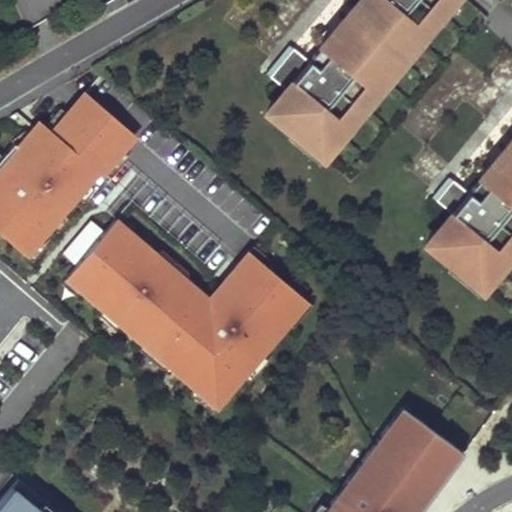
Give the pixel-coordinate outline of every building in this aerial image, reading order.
[(359,0),(308,62),(292,49),(276,68),(292,81),(267,112),(290,131),(285,137),(303,152),(315,137),(321,142),(438,0),(359,0)] [(453,0),(438,0),(321,142),(315,137),(303,152),(318,164),(453,0)] [(68,111),(52,130),(98,169),(102,173),(135,134),(85,91),(68,111)] [(45,124),(52,130),(68,111),(61,105),(45,124)] [(98,169),(52,130),(45,124),(40,120),(29,132),(18,145),(14,142),(2,156),(0,158),(0,232),(26,254),(40,238),(51,225),(62,212),(76,195),(87,183),(98,169)] [(25,129),(11,139),(14,142),(18,145),(29,132),(25,129)] [(511,139),(467,193),(452,180),(435,199),(452,212),(426,243),(449,262),(445,268),(463,283),(475,268),(480,273),(511,234),(511,139)] [(87,183),(76,195),(83,201),(94,188),(87,183)] [(128,231),(131,227),(132,228),(136,224),(121,211),(114,218),(128,231)] [(62,212),(51,225),(58,231),(68,218),(62,212)] [(63,250),(78,262),(106,228),(92,216),(63,250)] [(201,388),(219,403),(244,376),(264,355),(293,325),(299,318),(297,315),(310,301),(273,267),(272,266),(269,269),(250,252),(227,276),(233,282),(209,308),(193,294),(200,286),(186,274),(184,276),(157,253),(158,251),(158,250),(132,228),(131,227),(128,231),(114,218),(106,228),(78,262),(67,274),(82,287),(80,289),(81,290),(104,309),(105,310),(106,307),(121,320),(119,322),(120,323),(143,343),(145,340),(161,353),(159,356),(167,363),(195,386),(199,390),(201,388)] [(511,252),(511,234),(480,273),(475,268),(463,283),(477,295),(511,252)] [(40,238),(26,254),(33,260),(46,244),(40,238)] [(269,269),(272,266),(273,267),(277,262),(258,244),(250,252),(269,269)] [(184,276),(186,274),(191,269),(162,245),(158,250),(158,251),(157,253),(184,276)] [(82,287),(67,274),(61,281),(77,295),(81,290),(80,289),(82,287)] [(210,294),(200,286),(193,294),(209,308),(233,282),(227,276),(210,294)] [(317,307),(310,301),(297,315),(299,318),(293,325),(297,328),(317,307)] [(106,307),(105,310),(104,309),(99,314),(115,328),(120,323),(119,322),(121,320),(106,307)] [(145,340),(143,343),(139,348),(163,368),(167,363),(159,356),(161,353),(145,340)] [(264,355),(244,376),(251,382),(270,361),(264,355)] [(212,410),(219,403),(201,388),(199,390),(195,386),(190,392),(212,410)] [(402,403),(394,415),(406,424),(415,413),(402,403)] [(415,413),(406,424),(394,415),(321,511),(418,511),(456,462),(444,452),(452,440),(415,413)] [(465,450),(452,440),(444,452),(456,462),(465,450)] [(0,498),(0,511),(58,511),(17,478),(0,498)]
